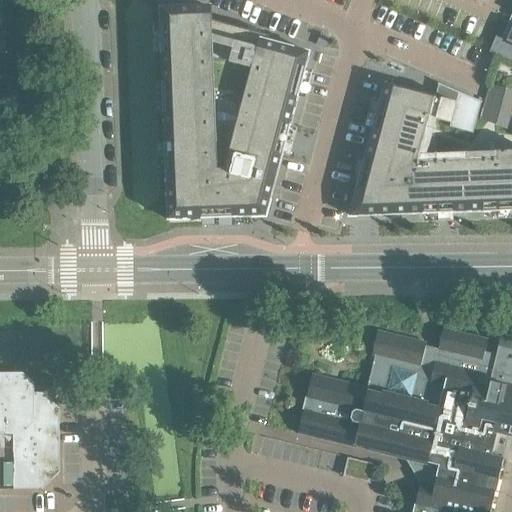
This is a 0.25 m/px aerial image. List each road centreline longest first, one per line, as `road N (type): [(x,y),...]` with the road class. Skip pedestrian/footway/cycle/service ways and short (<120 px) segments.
road 1 (tertiary): [(95,269),(511,266)]
road 2 (residential): [(95,269),(86,0)]
road 3 (residential): [(305,231),(357,30)]
road 4 (residential): [(482,83),(357,30)]
